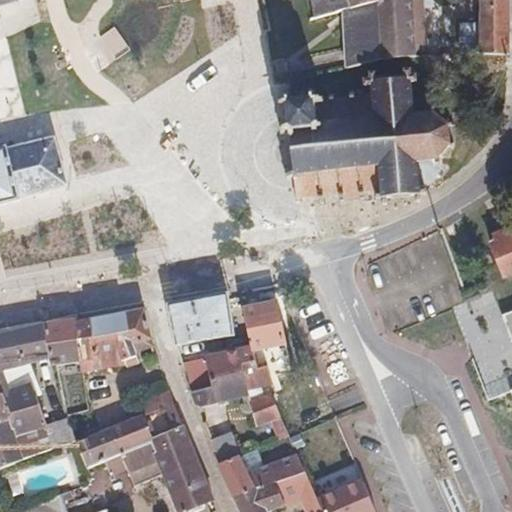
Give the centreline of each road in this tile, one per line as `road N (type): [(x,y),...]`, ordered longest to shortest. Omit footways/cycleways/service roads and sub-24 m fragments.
road 1 (tertiary): [(325,256),(441,211),(511,162)]
road 2 (residential): [(493,511),(429,383)]
road 3 (unknown): [(82,65),(162,50),(171,40),(167,0)]
